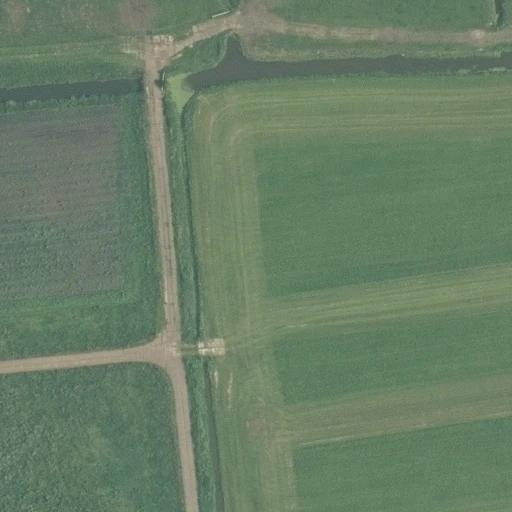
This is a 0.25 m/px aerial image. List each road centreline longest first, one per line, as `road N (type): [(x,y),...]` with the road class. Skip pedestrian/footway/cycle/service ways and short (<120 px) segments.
road 1 (track): [(0,49),(181,38),(235,15),(309,27),(511,31)]
road 2 (track): [(150,40),(173,345),(0,361)]
road 3 (track): [(228,342),(173,345),(191,511)]
